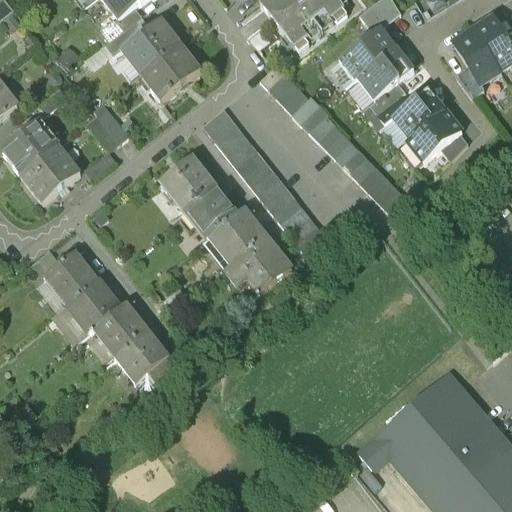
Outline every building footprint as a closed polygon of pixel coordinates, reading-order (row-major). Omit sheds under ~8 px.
[(99,0),(118,24),(119,25),(133,13),(150,0),(99,0)] [(253,0),(262,10),(275,0),(253,0)] [(275,0),(262,10),(260,12),(295,57),(296,56),(300,60),(309,53),(305,48),(333,26),(337,31),(346,24),(342,19),(345,17),(330,0),(275,0)] [(333,26),(305,48),(309,53),(300,60),(296,56),(295,57),(301,65),(373,9),(365,0),(330,0),(345,17),(342,19),(346,24),(337,31),(333,26)] [(375,9),(359,21),(373,40),(381,34),(381,35),(401,20),(388,0),(375,9)] [(133,13),(119,25),(118,24),(115,27),(123,37),(135,28),(141,23),(133,13)] [(161,25),(143,39),(142,38),(120,55),(121,57),(139,80),(179,49),(180,49),(161,25)] [(511,53),(507,45),(494,25),(474,38),(499,78),(511,70),(511,53)] [(123,37),(106,51),(114,62),(121,57),(120,55),(142,38),(135,28),(123,37)] [(373,40),(339,67),(355,88),(358,87),(397,56),(381,35),(381,34),(373,40)] [(499,78),(474,38),(453,51),(469,75),(480,93),(481,93),(500,80),(499,78)] [(179,49),(139,80),(160,107),(200,76),(179,49)] [(397,56),(358,87),(374,108),(398,90),(414,78),(397,56)] [(259,86),(267,95),(283,80),(285,78),(276,70),(259,86)] [(469,75),(456,84),(471,106),(484,98),(481,93),(480,93),(469,75)] [(267,95),(275,104),(292,88),(283,80),(267,95)] [(292,88),(275,104),(284,112),(300,97),(292,88)] [(398,90),(374,108),(369,112),(376,121),(402,102),(405,99),(398,90)] [(0,124),(16,112),(0,91),(0,124)] [(58,95),(39,110),(47,120),(66,105),(58,95)] [(300,97),(284,112),(292,121),(308,106),(308,105),(300,97)] [(409,112),(392,125),(392,126),(408,146),(409,147),(445,119),(428,97),(409,112)] [(402,102),(376,121),(385,132),(392,126),(392,125),(409,112),(402,102)] [(308,106),(292,121),(300,130),(319,112),(311,103),(308,106)] [(127,141),(102,109),(93,116),(97,120),(119,148),(127,141)] [(319,112),(300,130),(309,138),(326,122),(327,120),(319,112)] [(234,129),(223,115),(203,131),(214,145),(234,129)] [(445,119),(409,147),(408,146),(407,147),(424,169),(441,156),(460,141),(462,140),(445,119)] [(119,148),(97,120),(84,130),(106,158),(119,148)] [(326,122),(309,138),(317,147),(334,131),(326,122)] [(40,126),(1,157),(20,181),(57,152),(59,150),(40,126)] [(234,129),(214,145),(221,155),(242,138),(234,129)] [(334,131),(317,147),(325,155),(342,139),(334,131)] [(242,138),(221,155),(229,164),(249,148),(242,138)] [(342,139),(325,155),(334,164),(351,148),(342,139)] [(460,141),(441,156),(451,168),(468,151),(460,141)] [(424,169),(407,147),(400,152),(417,174),(424,169)] [(249,148),(229,164),(236,173),(257,157),(249,148)] [(351,148),(334,164),(342,173),(359,157),(351,148)] [(57,152),(20,181),(42,210),(80,180),(57,152)] [(264,167),(257,157),(236,173),(244,183),(264,167)] [(359,157),(342,173),(350,181),(367,165),(359,157)] [(191,163),(160,187),(163,191),(160,193),(172,208),(175,206),(184,217),(215,192),(191,163)] [(367,165),(350,181),(359,190),(375,174),(367,165)] [(264,167),(244,183),(251,192),(271,176),(264,167)] [(375,174),(359,190),(367,199),(384,183),(375,174)] [(271,176),(251,192),(259,202),(279,186),(271,176)] [(384,183),(367,199),(375,207),(392,192),(384,183)] [(279,186),(259,202),(266,211),(286,195),(279,186)] [(237,221),(215,192),(184,217),(187,221),(186,222),(195,234),(196,233),(206,245),(212,241),(237,221)] [(392,192),(375,207),(384,216),(400,200),(392,192)] [(286,195),(266,211),(273,221),(294,204),(286,195)] [(400,200),(384,216),(392,225),(408,209),(400,200)] [(294,204),(273,221),(281,230),(301,214),(294,204)] [(301,214),(281,230),(288,239),(309,223),(301,214)] [(237,221),(212,241),(234,269),(266,244),(243,216),(237,221)] [(309,223),(288,239),(296,249),(316,233),(309,223)] [(316,233),(296,249),(303,258),(324,242),(316,233)] [(331,252),(324,242),(303,258),(311,268),(331,252)] [(234,269),(225,276),(237,291),(247,283),(260,300),(291,275),(266,244),(234,269)] [(75,256),(49,277),(56,286),(53,289),(68,308),(98,285),(75,256)] [(68,308),(66,311),(75,323),(63,333),(75,349),(93,335),(120,313),(98,285),(68,308)] [(120,313),(93,335),(104,349),(105,348),(117,362),(148,337),(126,309),(120,313)] [(117,362),(115,363),(125,375),(129,371),(140,385),(147,379),(166,364),(168,362),(148,337),(117,362)] [(166,364),(147,379),(154,388),(173,373),(166,364)] [(449,380),(359,455),(379,478),(393,466),(431,511),(511,511),(511,449),(510,452),(449,380)] [(9,420),(18,432),(36,418),(26,406),(9,420)]
